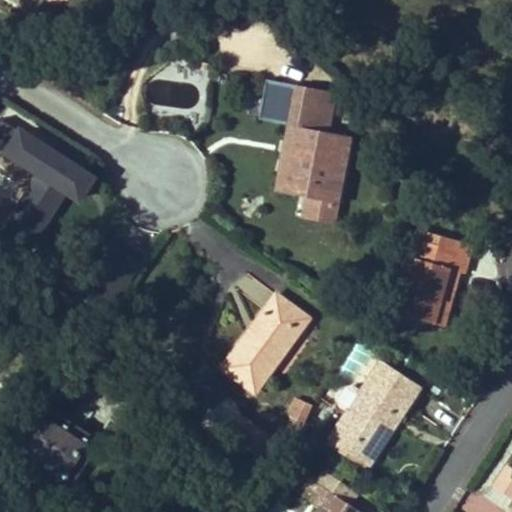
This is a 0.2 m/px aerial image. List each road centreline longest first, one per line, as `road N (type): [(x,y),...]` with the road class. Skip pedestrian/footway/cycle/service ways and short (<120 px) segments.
road 1 (residential): [(167,189),(134,151),(0,67)]
road 2 (residential): [(423,511),(511,368)]
